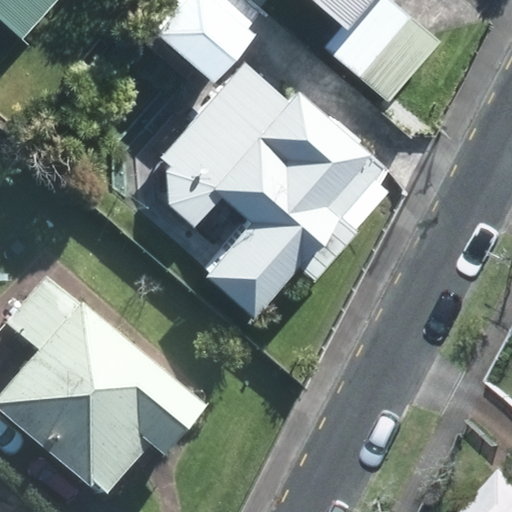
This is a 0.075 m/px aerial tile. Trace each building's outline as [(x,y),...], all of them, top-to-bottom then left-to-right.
[(0,0),(0,37),(3,40),(37,0),(0,0)] [(247,0),(151,0),(124,31),(183,82),(252,3),(247,0)] [(284,0),(315,25),(336,0),(284,0)] [(378,0),(350,0),(310,46),(375,101),(427,42),(378,0)] [(295,278),(388,177),(285,83),(271,98),(234,64),(148,158),(153,204),(182,231),(207,204),(228,223),(180,276),(229,320),(280,264),(295,278)] [(186,419),(34,283),(0,320),(0,339),(20,357),(0,379),(0,436),(83,511),(130,460),(140,469),(186,419)] [(511,403),(497,421),(511,434),(511,403)] [(511,511),(511,488),(498,476),(464,511),(511,511)]
